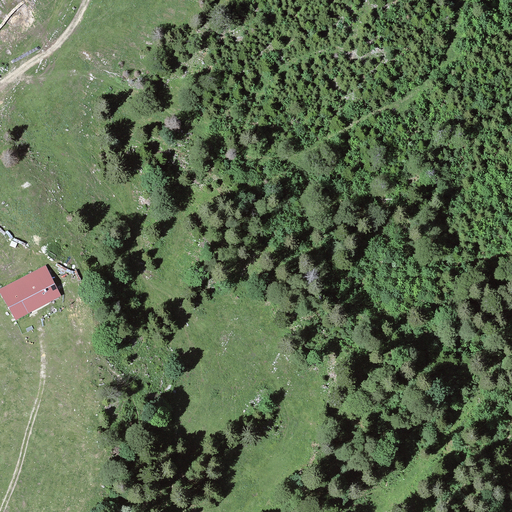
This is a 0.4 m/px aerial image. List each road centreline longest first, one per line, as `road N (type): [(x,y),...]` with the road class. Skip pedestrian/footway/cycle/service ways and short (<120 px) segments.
road 1 (track): [(3,81),(55,73),(110,80),(229,151),(296,166),(403,253),(455,263),(511,254)]
road 2 (track): [(3,511),(44,386),(40,328)]
road 3 (track): [(88,0),(62,39),(0,84)]
